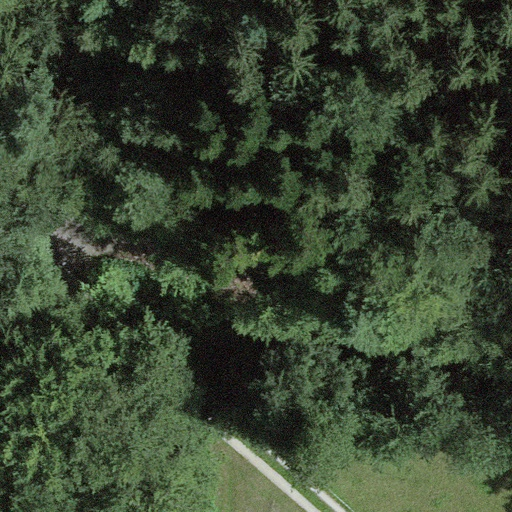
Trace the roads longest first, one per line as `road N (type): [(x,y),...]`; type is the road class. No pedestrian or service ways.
road 1 (track): [(0,169),(411,306),(511,366)]
road 2 (track): [(0,224),(317,511)]
